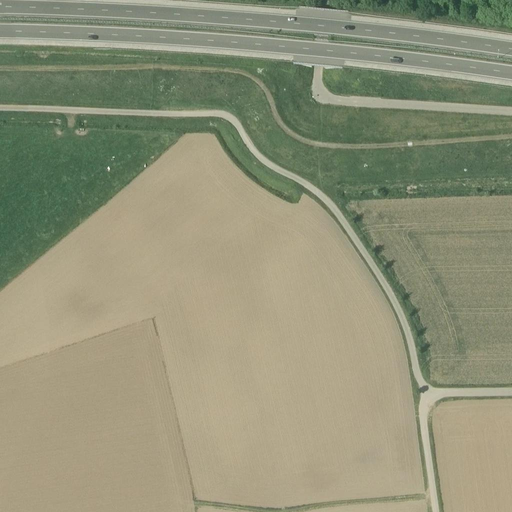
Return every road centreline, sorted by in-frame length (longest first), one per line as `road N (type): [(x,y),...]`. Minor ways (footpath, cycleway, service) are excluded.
road 1 (track): [(0,66),(231,71),(262,86),(296,138),(325,146),(511,137)]
road 2 (trunk): [(511,51),(338,27),(0,6)]
road 3 (trunk): [(0,33),(337,53),(511,76)]
road 4 (unclassified): [(0,110),(219,115),(270,169)]
road 5 (unclassified): [(511,112),(328,100),(318,92),(317,73),(325,0)]
road 6 (unclassified): [(422,396),(418,362),(389,291),(333,209),(270,169)]
road 7 (track): [(199,504),(297,508),(434,496)]
road 8 (track): [(312,189),(325,179),(511,173)]
